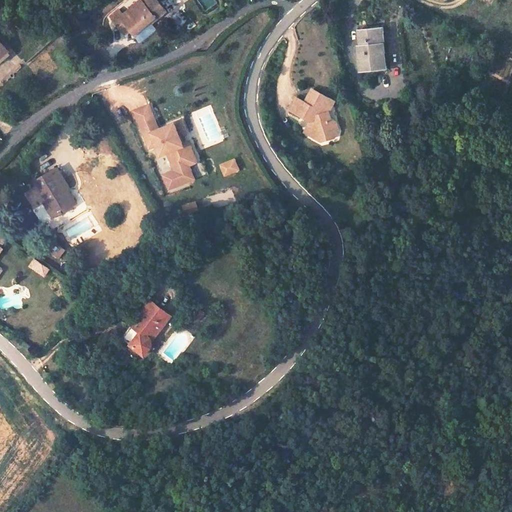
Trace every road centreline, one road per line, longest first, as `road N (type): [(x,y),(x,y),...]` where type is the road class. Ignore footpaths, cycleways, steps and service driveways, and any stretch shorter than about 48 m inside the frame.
road 1 (tertiary): [(295,14),(254,70),(250,102),(272,160),(333,232),(331,282),(301,347),(234,407),(197,423),(126,434),(75,419),(0,341)]
road 2 (residential): [(0,153),(51,107),(171,55),(248,5),(284,5),(295,14)]
